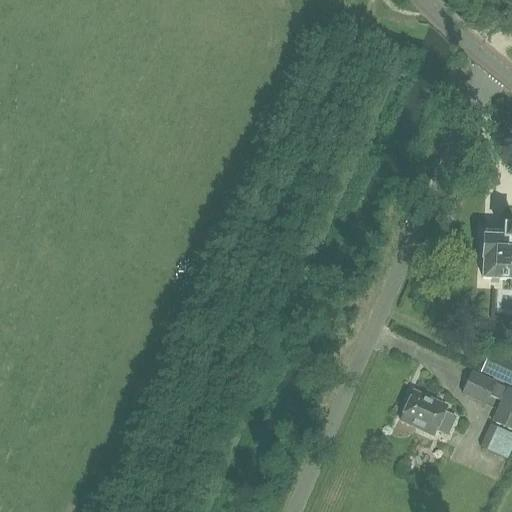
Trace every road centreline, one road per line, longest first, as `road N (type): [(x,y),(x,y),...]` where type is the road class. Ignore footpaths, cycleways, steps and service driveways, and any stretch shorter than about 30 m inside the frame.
road 1 (track): [(149,511),(377,0)]
road 2 (unclassified): [(288,511),(482,50)]
